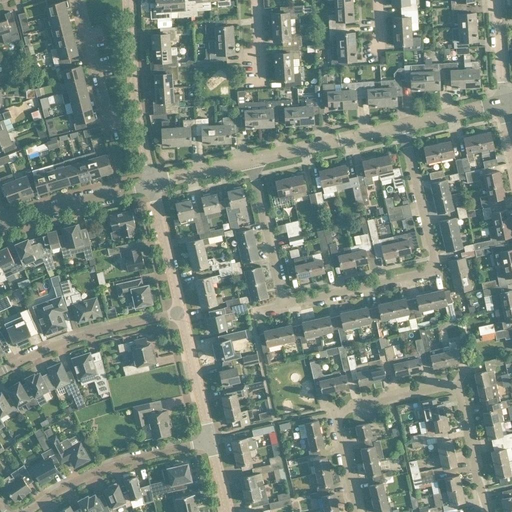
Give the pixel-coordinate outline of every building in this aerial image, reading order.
[(47,5),(50,16),(66,12),(65,7),(69,7),(66,0),(47,5)] [(150,3),(151,19),(164,18),(171,18),(169,0),(156,0),(156,2),(150,3)] [(183,0),(169,0),(171,18),(171,11),(178,11),(178,17),(191,16),(190,0),(187,0),(184,0),(183,0)] [(190,0),(191,16),(198,16),(197,11),(210,10),(209,0),(190,0)] [(392,0),(393,5),(401,4),(401,11),(417,10),(416,0),(392,0)] [(450,0),(451,8),(466,7),(466,1),(475,1),(474,0),(450,0)] [(272,13),(273,27),(289,26),(289,19),(297,18),(296,13),(303,12),(303,5),(296,6),(280,7),(280,13),(272,13)] [(328,15),(329,28),(345,27),(345,20),(353,20),(352,6),(336,7),(336,14),(328,15)] [(466,7),(451,8),(452,21),(459,20),(459,28),(476,26),(475,13),(467,13),(466,7)] [(393,18),(394,31),(410,30),(418,29),(418,22),(417,10),(401,11),(401,17),(393,18)] [(25,12),(18,14),(21,26),(28,24),(25,12)] [(66,12),(50,16),(52,26),(69,22),(66,12)] [(7,19),(0,20),(0,33),(1,33),(4,43),(20,38),(14,21),(8,23),(7,19)] [(224,26),(224,20),(205,21),(206,34),(216,33),(217,40),(233,39),(232,26),(224,26)] [(69,22),(52,26),(46,28),(48,39),(50,38),(55,37),(71,33),(69,22)] [(289,26),(273,27),(274,41),(282,40),(283,47),(299,46),(298,45),(302,45),(301,36),(298,33),(290,33),(289,26)] [(454,48),(456,48),(469,47),(468,41),(477,40),(476,26),(459,28),(460,35),(453,35),(454,48)] [(152,35),(153,48),(169,47),(169,40),(176,39),(175,27),(160,28),(160,34),(152,35)] [(345,27),(329,28),(330,40),(332,40),(332,47),(338,47),(354,46),(354,32),(345,33),(345,27)] [(410,30),(394,31),(395,45),(403,44),(403,51),(422,50),(421,37),(411,38),(410,30)] [(71,33),(55,37),(50,38),(53,49),(58,47),(74,43),(71,33)] [(202,60),(194,61),(194,66),(210,65),(210,61),(226,60),(226,53),(234,53),(233,39),(217,40),(209,41),(209,48),(205,48),(206,57),(202,60)] [(74,43),(58,47),(53,49),(50,49),(51,50),(49,53),(51,59),(53,61),(55,65),(58,64),(59,65),(70,62),(69,56),(75,54),(75,52),(76,51),(74,43)] [(275,53),(276,67),(292,66),(291,59),(299,58),(299,46),(283,47),(283,53),(275,53)] [(331,68),(338,67),(348,67),(347,60),(355,60),(354,46),(338,47),(339,54),(331,55),(331,68)] [(163,68),(177,67),(176,47),(169,47),(153,48),(154,62),(162,61),(163,68)] [(28,56),(29,63),(37,60),(35,54),(28,56)] [(464,62),(465,70),(466,87),(479,86),(478,61),(471,62),(464,62)] [(70,62),(59,65),(60,71),(64,70),(66,80),(83,76),(81,68),(79,69),(78,66),(72,68),(70,62)] [(457,62),(444,63),(445,76),(451,76),(452,87),(466,87),(465,70),(457,70),(457,62)] [(432,64),(424,64),(424,72),(426,89),(439,88),(439,76),(445,76),(444,63),(432,64)] [(405,79),(401,80),(401,81),(411,80),(412,90),(426,89),(424,72),(424,64),(404,65),(404,68),(405,78),(405,79)] [(292,66),(276,67),(277,81),(285,80),(285,87),(301,86),(300,73),(292,73),(292,66)] [(155,74),(156,88),(172,87),(171,80),(178,79),(177,67),(163,68),(163,74),(155,74)] [(20,70),(22,77),(30,74),(28,68),(20,70)] [(381,81),(381,89),(383,105),(396,104),(395,93),(402,92),(401,81),(401,80),(405,79),(405,78),(404,68),(398,68),(394,73),(394,80),(381,81)] [(327,74),(320,74),(322,97),(328,97),(329,108),(343,107),(341,83),(340,83),(341,91),(334,92),(334,84),(328,84),(327,74)] [(83,76),(66,80),(69,91),(85,87),(83,76)] [(374,81),(361,82),(362,95),(368,94),(369,106),(383,105),(381,89),(374,89),(374,81)] [(348,83),(341,83),(343,107),(356,106),(355,95),(362,95),(361,82),(348,83)] [(85,87),(69,91),(63,92),(65,103),(72,101),(88,97),(85,87)] [(172,87),(156,88),(157,102),(165,101),(165,107),(178,106),(178,107),(180,106),(179,94),(172,94),(172,87)] [(245,91),(237,91),(239,116),(245,116),(246,127),(260,126),(258,102),(246,103),(245,91)] [(27,108),(39,106),(37,97),(26,100),(27,108)] [(44,97),(40,99),(42,106),(42,109),(47,108),(50,107),(47,97),(44,97)] [(88,97),(72,101),(74,112),(91,108),(88,97)] [(306,107),(299,107),(300,123),(313,122),(312,111),(319,111),(318,98),(305,99),(306,107)] [(265,101),(258,102),(260,126),(273,125),(273,114),(279,113),(278,100),(265,101)] [(291,100),(278,100),(279,113),(285,113),(286,124),(300,123),(299,107),(298,105),(291,105),(291,100)] [(91,108),(74,112),(77,123),(74,123),(75,130),(87,127),(85,121),(97,118),(95,111),(92,112),(91,108)] [(34,120),(42,117),(39,109),(31,112),(34,120)] [(0,133),(6,131),(14,129),(10,118),(12,117),(9,110),(0,113),(0,133)] [(57,134),(53,117),(45,119),(50,136),(57,134)] [(223,125),(216,126),(217,142),(230,141),(230,130),(236,129),(235,117),(223,117),(223,125)] [(208,118),(195,119),(196,132),(202,132),(203,143),(217,142),(216,126),(208,126),(208,118)] [(183,128),(176,128),(177,144),(190,143),(190,132),(196,132),(195,119),(183,120),(183,128)] [(169,128),(168,120),(162,121),(163,145),(177,144),(176,128),(169,128)] [(100,126),(88,129),(90,136),(102,133),(100,126)] [(6,131),(0,133),(0,147),(2,146),(4,153),(16,148),(14,141),(11,143),(6,131)] [(490,131),(477,134),(480,150),(494,147),(490,131)] [(464,137),(466,147),(469,161),(474,160),(473,152),(480,150),(477,134),(464,137)] [(51,141),(47,142),(48,147),(49,149),(59,147),(57,137),(51,138),(51,141)] [(450,140),(437,143),(441,159),(454,156),(450,140)] [(47,142),(37,146),(38,150),(38,151),(48,147),(47,142)] [(441,159),(437,143),(424,146),(427,162),(441,159)] [(38,150),(37,146),(36,144),(25,147),(28,154),(38,150)] [(95,152),(84,155),(86,161),(91,177),(101,174),(96,158),(95,152)] [(0,157),(0,165),(11,161),(8,154),(0,157)] [(389,154),(375,157),(381,180),(393,177),(395,187),(405,185),(401,168),(392,170),(389,154)] [(84,155),(74,158),(76,164),(80,180),(91,177),(86,161),(84,155)] [(97,157),(96,158),(101,174),(109,172),(109,170),(111,169),(107,155),(97,157)] [(365,182),(358,183),(362,200),(363,200),(364,205),(370,204),(368,195),(365,185),(374,184),(373,181),(381,180),(375,157),(362,160),(364,170),(366,176),(363,177),(365,182)] [(467,157),(461,159),(465,172),(472,171),(477,170),(477,169),(471,170),(476,169),(475,161),(468,162),(467,157)] [(63,161),(65,167),(70,183),(80,180),(76,164),(74,158),(63,161)] [(496,158),(486,161),(483,161),(484,168),(498,165),(496,158)] [(461,159),(455,160),(458,173),(465,172),(461,159)] [(53,164),(55,170),(60,186),(70,183),(65,167),(63,161),(53,164)] [(53,164),(43,167),(45,173),(49,189),(60,186),(55,170),(53,164)] [(345,164),(332,167),(335,183),(337,190),(350,187),(349,180),(345,164)] [(43,167),(32,170),(34,176),(36,183),(39,192),(49,189),(45,173),(43,167)] [(332,167),(319,170),(323,186),(335,183),(332,167)] [(26,176),(15,180),(22,198),(31,195),(30,193),(33,192),(30,185),(36,183),(34,176),(32,170),(25,173),(26,176)] [(443,170),(429,173),(431,179),(444,176),(443,170)] [(465,172),(458,173),(459,179),(466,177),(467,182),(479,180),(477,170),(472,171),(465,172)] [(481,188),(486,187),(502,184),(499,171),(479,175),(481,188)] [(302,174),(289,177),(293,198),(307,195),(302,174)] [(293,198),(289,177),(275,180),(280,201),(293,198)] [(15,180),(3,185),(9,201),(12,200),(13,201),(22,198),(15,180)] [(431,183),(434,198),(450,195),(446,180),(431,183)] [(358,183),(352,185),(355,198),(356,198),(357,202),(362,200),(358,183)] [(480,197),(482,208),(501,204),(500,198),(505,197),(502,184),(486,187),(488,195),(480,197)] [(228,191),(230,201),(232,207),(233,212),(240,210),(239,205),(245,203),(242,188),(228,191)] [(321,191),(315,193),(318,206),(324,204),(321,191)] [(315,193),(309,194),(312,207),(318,206),(315,193)] [(202,197),(204,207),(206,212),(207,219),(221,215),(219,209),(226,208),(224,200),(218,201),(216,194),(202,197)] [(450,195),(434,198),(438,214),(453,210),(450,195)] [(385,199),(387,209),(388,215),(402,212),(401,205),(394,207),(392,197),(385,199)] [(181,223),(187,221),(187,223),(195,221),(198,234),(199,233),(199,234),(204,232),(201,220),(198,208),(192,209),(190,200),(176,203),(181,223)] [(501,204),(482,208),(484,219),(492,218),(494,226),(510,222),(507,209),(503,210),(501,204)] [(109,215),(112,225),(113,231),(120,229),(121,236),(136,233),(134,226),(135,226),(132,210),(109,215)] [(402,212),(388,215),(390,221),(404,218),(402,212)] [(373,218),(367,220),(371,239),(378,238),(373,218)] [(440,221),(443,236),(458,233),(455,218),(440,221)] [(207,219),(201,220),(204,232),(210,231),(210,230),(207,219)] [(237,220),(229,222),(231,229),(239,228),(237,220)] [(295,221),(285,223),(287,231),(288,238),(302,234),(299,220),(295,221)] [(362,244),(350,246),(354,265),(368,262),(365,250),(374,249),(371,239),(367,220),(361,221),(365,234),(360,235),(362,244)] [(511,232),(510,222),(494,226),(488,227),(491,240),(494,239),(496,238),(497,239),(511,235),(511,232)] [(63,234),(58,235),(61,246),(64,258),(71,256),(69,247),(76,245),(77,247),(84,245),(78,224),(71,225),(70,224),(64,225),(63,227),(62,228),(63,234)] [(187,242),(190,256),(205,252),(203,245),(210,244),(208,237),(224,234),(224,232),(223,227),(210,230),(210,231),(204,232),(199,234),(200,239),(187,242)] [(323,229),(328,248),(330,260),(332,260),(333,261),(339,259),(341,268),(354,265),(350,246),(343,248),(345,254),(339,255),(336,241),(333,241),(329,228),(323,229)] [(93,229),(87,230),(89,238),(95,237),(93,229)] [(236,232),(239,248),(255,244),(251,229),(236,232)] [(328,248),(323,229),(317,230),(322,250),(328,248)] [(44,240),(37,243),(44,262),(47,271),(55,268),(51,252),(53,252),(52,248),(61,246),(58,235),(56,230),(47,232),(47,234),(43,235),(44,240)] [(416,231),(393,236),(398,255),(411,252),(410,249),(419,247),(416,231)] [(458,233),(443,236),(447,252),(462,248),(458,233)] [(302,234),(288,238),(290,244),(293,244),(293,246),(304,244),(304,241),(302,234)] [(380,239),(382,248),(384,258),(398,255),(393,236),(380,239)] [(14,244),(19,256),(23,264),(32,260),(36,265),(44,262),(37,243),(31,245),(28,238),(14,244)] [(491,240),(474,243),(475,250),(490,246),(496,245),(494,239),(491,240)] [(496,245),(490,246),(495,266),(502,264),(511,262),(511,248),(509,249),(508,243),(496,245)] [(255,244),(239,248),(243,263),(258,259),(255,244)] [(90,245),(83,247),(86,260),(93,258),(90,245)] [(107,248),(109,255),(122,252),(120,245),(107,248)] [(0,249),(0,263),(0,264),(2,268),(6,265),(11,270),(12,269),(14,273),(25,268),(23,264),(19,256),(13,259),(7,246),(0,249)] [(138,248),(126,251),(127,256),(125,257),(128,271),(145,267),(143,259),(140,259),(138,248)] [(293,256),(300,253),(297,248),(290,251),(293,256)] [(463,252),(464,258),(476,255),(474,250),(463,252)] [(205,252),(190,256),(193,269),(211,265),(212,270),(218,269),(217,262),(218,261),(213,258),(206,259),(205,252)] [(307,255),(308,262),(311,275),(324,272),(321,259),(314,261),(312,254),(307,255)] [(307,255),(303,256),(293,258),(298,278),(311,275),(308,262),(307,255)] [(464,258),(459,259),(449,261),(456,292),(471,289),(464,258)] [(218,261),(217,262),(218,269),(231,266),(230,259),(218,261)] [(230,259),(231,266),(232,269),(240,267),(239,262),(231,264),(230,259)] [(511,262),(502,264),(505,278),(511,276),(511,262)] [(231,266),(218,269),(221,280),(234,277),(233,273),(232,269),(231,266)] [(245,270),(248,285),(263,282),(260,267),(245,270)] [(61,284),(60,281),(58,275),(51,277),(53,286),(61,284)] [(195,280),(198,293),(213,290),(212,283),(218,281),(217,275),(195,280)] [(17,284),(18,289),(31,284),(29,279),(17,284)] [(69,279),(60,281),(61,284),(64,294),(70,292),(73,291),(72,287),(69,279)] [(141,279),(117,284),(119,296),(126,294),(130,293),(131,299),(134,299),(136,309),(144,307),(144,305),(153,303),(152,300),(154,299),(153,295),(151,294),(148,284),(143,285),(141,279)] [(482,283),(483,289),(497,286),(495,280),(482,283)] [(263,282),(248,285),(250,291),(252,301),(267,297),(263,282)] [(497,286),(483,289),(485,296),(493,295),(494,301),(492,302),(494,309),(511,305),(511,290),(508,291),(507,284),(497,286)] [(443,289),(430,292),(433,307),(447,304),(446,304),(452,302),(449,290),(444,291),(443,289)] [(213,290),(198,293),(202,307),(223,302),(222,296),(215,297),(213,290)] [(411,299),(416,318),(416,320),(421,319),(420,317),(422,316),(420,310),(433,307),(430,292),(416,296),(417,297),(411,299)] [(77,293),(71,295),(73,303),(76,312),(78,322),(101,316),(99,306),(96,296),(82,300),(79,301),(77,293)] [(247,295),(239,297),(240,304),(246,302),(245,302),(248,301),(247,295)] [(62,296),(34,306),(38,319),(37,320),(39,324),(41,325),(44,334),(47,334),(48,335),(53,333),(53,331),(66,326),(60,311),(67,308),(63,299),(62,296)] [(224,307),(240,304),(239,297),(226,300),(227,306),(224,307)] [(405,298),(392,301),(395,316),(396,316),(397,320),(409,317),(410,319),(416,318),(411,299),(406,300),(405,298)] [(379,306),(373,308),(376,320),(395,316),(392,301),(378,304),(379,306)] [(224,307),(226,313),(208,318),(211,331),(233,326),(231,319),(235,318),(233,311),(247,308),(246,302),(240,304),(224,307)] [(511,305),(494,309),(494,310),(498,309),(499,316),(497,316),(499,322),(495,322),(497,329),(509,326),(508,321),(511,320),(511,305)] [(367,307),(354,310),(357,325),(376,320),(373,308),(368,309),(367,307)] [(24,320),(7,327),(13,342),(15,341),(18,346),(31,340),(29,335),(31,334),(30,332),(37,329),(28,309),(20,312),(24,320)] [(341,315),(335,316),(338,329),(341,345),(348,343),(344,328),(357,325),(354,310),(340,313),(341,315)] [(329,316),(316,319),(319,334),(338,329),(335,316),(329,318),(329,316)] [(418,324),(419,327),(437,323),(435,316),(431,317),(429,321),(418,324)] [(437,323),(438,329),(458,325),(456,318),(437,323)] [(303,324),(297,325),(300,338),(302,343),(307,342),(306,337),(319,334),(316,319),(302,322),(303,324)] [(493,323),(479,326),(480,335),(495,331),(493,323)] [(291,324),(278,328),(281,342),(300,338),(297,325),(291,326),(291,324)] [(511,327),(504,330),(494,332),(496,339),(505,337),(505,340),(511,337),(511,327)] [(232,339),(223,341),(214,343),(217,357),(232,354),(230,345),(239,343),(239,342),(238,338),(253,334),(251,328),(242,330),(230,333),(232,339)] [(259,334),(262,346),(263,352),(269,351),(268,345),(281,342),(278,328),(264,331),(265,333),(259,334)] [(419,329),(421,338),(424,352),(429,350),(430,350),(425,328),(419,329)] [(378,348),(384,346),(383,341),(382,338),(382,336),(380,337),(375,338),(378,348)] [(382,338),(383,341),(384,346),(387,361),(393,360),(392,359),(393,359),(388,337),(382,338)] [(118,345),(120,351),(128,349),(128,351),(132,350),(134,361),(131,362),(131,364),(124,365),(126,375),(150,370),(148,363),(156,362),(155,357),(152,357),(152,355),(154,354),(152,345),(150,345),(150,343),(149,343),(149,344),(147,344),(146,338),(135,341),(118,345)] [(418,351),(418,353),(419,353),(424,352),(421,338),(415,340),(418,351)] [(443,347),(444,352),(447,364),(460,361),(457,349),(455,341),(448,342),(449,345),(444,347),(443,347)] [(345,344),(338,346),(343,371),(350,369),(347,355),(345,344)] [(380,359),(368,362),(373,381),(386,378),(382,362),(387,361),(384,346),(378,348),(380,359)] [(429,350),(431,355),(433,368),(447,364),(444,352),(443,347),(430,350),(429,350)] [(407,360),(410,373),(423,370),(419,353),(418,353),(418,351),(405,354),(406,356),(407,360)] [(93,362),(90,352),(72,358),(79,379),(93,375),(99,394),(109,391),(102,359),(93,362)] [(224,384),(225,389),(232,388),(231,382),(237,381),(239,381),(238,374),(242,373),(240,364),(244,363),(244,366),(250,365),(259,362),(257,353),(247,356),(232,359),(234,368),(220,371),(223,384),(224,384)] [(263,355),(265,364),(271,362),(269,353),(263,355)] [(392,359),(393,360),(396,376),(410,373),(407,360),(406,356),(393,359),(392,359)] [(475,373),(477,386),(496,382),(493,370),(496,365),(505,363),(503,357),(484,361),(486,370),(475,373)] [(310,364),(309,364),(315,389),(321,387),(322,393),(336,390),(333,377),(331,372),(331,373),(324,375),(322,373),(319,360),(309,362),(310,364)] [(355,365),(356,372),(357,375),(358,379),(359,385),(373,381),(368,362),(356,364),(355,365)] [(52,368),(49,369),(56,387),(64,384),(68,395),(72,394),(78,409),(86,406),(70,370),(65,372),(61,363),(51,367),(52,368)] [(331,372),(333,377),(336,390),(349,387),(346,374),(341,375),(339,370),(331,372)] [(26,378),(29,384),(33,392),(39,405),(46,401),(41,392),(48,389),(47,389),(49,388),(50,389),(54,387),(48,373),(41,377),(39,373),(35,376),(34,374),(26,378)] [(222,397),(225,409),(239,405),(237,399),(247,397),(247,394),(252,390),(265,387),(263,381),(232,388),(225,389),(223,390),(224,396),(222,397)] [(7,389),(13,399),(17,406),(25,402),(31,407),(36,404),(30,393),(33,392),(29,384),(22,388),(19,382),(7,389)] [(496,382),(477,386),(480,400),(493,397),(493,395),(499,394),(496,382)] [(0,392),(0,416),(7,412),(10,416),(19,410),(17,406),(13,399),(8,402),(1,392),(0,392)] [(421,407),(429,406),(432,419),(446,416),(443,403),(436,404),(436,398),(420,401),(421,407)] [(496,409),(485,412),(483,412),(486,425),(500,422),(504,421),(503,414),(501,408),(507,407),(511,405),(511,399),(506,401),(494,403),(496,409)] [(149,403),(139,405),(133,407),(136,418),(147,415),(153,438),(170,434),(169,427),(171,426),(169,419),(167,419),(165,411),(150,414),(150,412),(151,411),(149,403)] [(239,405),(225,409),(227,421),(231,420),(233,426),(250,422),(249,418),(253,417),(252,409),(240,412),(239,405)] [(64,409),(66,414),(78,409),(77,406),(72,409),(70,406),(64,409)] [(272,417),(270,411),(259,413),(260,420),(272,417)] [(312,416),(301,419),(303,424),(305,423),(309,440),(322,437),(318,420),(313,421),(312,416)] [(411,441),(412,442),(426,439),(436,437),(442,436),(441,431),(449,429),(446,416),(432,419),(424,420),(427,432),(417,435),(418,440),(411,441)] [(500,422),(486,425),(489,438),(502,435),(504,442),(511,439),(511,433),(507,434),(504,421),(500,422)] [(364,438),(365,443),(375,441),(374,436),(372,436),(369,423),(356,426),(359,439),(364,438)] [(274,425),(252,430),(253,436),(275,431),(274,425)] [(50,427),(44,431),(47,436),(53,433),(50,427)] [(41,428),(34,432),(37,439),(44,435),(41,428)] [(70,458),(74,464),(77,463),(78,465),(89,459),(80,442),(72,446),(67,438),(59,442),(56,436),(47,440),(60,463),(70,458)] [(232,441),(235,453),(255,448),(254,448),(257,447),(256,439),(253,440),(252,437),(246,438),(232,441)] [(322,437),(309,440),(311,450),(309,450),(310,457),(320,454),(319,448),(324,447),(322,437)] [(426,439),(412,442),(413,447),(427,444),(426,439)] [(437,442),(440,455),(454,452),(451,439),(437,442)] [(491,451),(494,464),(511,460),(511,452),(511,447),(511,439),(504,442),(505,448),(491,451)] [(361,449),(364,462),(377,459),(384,458),(380,440),(375,441),(365,443),(366,448),(361,449)] [(270,464),(260,466),(260,467),(282,462),(280,455),(277,443),(271,445),(274,457),(269,458),(270,464)] [(45,460),(32,467),(41,483),(53,476),(51,474),(58,471),(56,468),(61,465),(51,448),(41,453),(45,460)] [(255,448),(235,453),(237,465),(252,462),(251,456),(254,455),(256,453),(255,448)] [(454,452),(440,455),(443,468),(457,465),(454,452)] [(320,454),(310,457),(311,460),(313,460),(316,473),(329,470),(326,456),(321,458),(320,454)] [(377,459),(364,462),(367,476),(372,475),(373,479),(383,477),(383,473),(382,472),(380,473),(377,459)] [(511,460),(494,464),(497,477),(499,477),(500,484),(511,480),(511,460)] [(282,462),(260,467),(261,473),(278,469),(281,481),(286,480),(283,468),(282,462)] [(173,465),(173,467),(168,468),(171,481),(150,486),(152,496),(187,488),(185,481),(191,480),(187,464),(181,465),(181,463),(173,465)] [(27,486),(28,485),(33,481),(24,464),(11,473),(15,480),(5,487),(14,500),(18,498),(19,499),(25,496),(24,494),(29,490),(27,486)] [(433,468),(411,473),(413,479),(434,475),(433,468)] [(329,470),(316,473),(319,486),(317,487),(318,490),(328,488),(327,485),(332,484),(329,470)] [(240,478),(243,490),(258,486),(264,485),(261,473),(259,474),(259,473),(240,478)] [(144,504),(154,501),(152,496),(150,486),(150,484),(140,487),(136,476),(134,476),(133,474),(125,476),(126,479),(124,480),(128,493),(130,500),(142,496),(144,504)] [(434,475),(413,479),(414,487),(418,487),(417,485),(422,484),(422,486),(433,483),(436,485),(438,484),(440,492),(433,493),(433,494),(462,488),(459,475),(437,479),(437,480),(435,481),(434,475)] [(369,485),(372,499),(385,496),(382,482),(385,482),(383,477),(373,479),(374,484),(369,485)] [(109,488),(105,490),(113,509),(125,504),(126,507),(132,504),(130,500),(128,493),(122,496),(117,485),(116,483),(108,486),(109,488)] [(258,486),(243,490),(246,502),(267,497),(265,485),(264,485),(258,486)] [(328,488),(318,490),(318,492),(319,497),(321,496),(324,506),(337,504),(334,493),(329,494),(328,488)] [(428,507),(428,511),(437,511),(444,511),(443,506),(464,501),(462,488),(433,494),(436,507),(429,508),(428,507)] [(289,492),(277,494),(279,501),(290,498),(289,492)] [(89,497),(88,495),(79,500),(84,511),(110,511),(103,494),(97,498),(95,494),(89,497)] [(198,511),(194,494),(175,498),(177,511),(198,511)] [(385,496),(372,499),(375,511),(377,511),(380,511),(391,511),(391,509),(388,509),(385,496)] [(511,496),(502,499),(504,511),(511,508),(511,496)] [(269,503),(271,509),(291,504),(290,498),(279,501),(269,503)]
